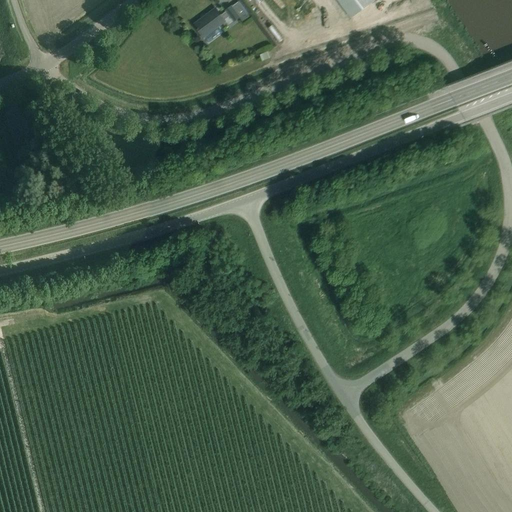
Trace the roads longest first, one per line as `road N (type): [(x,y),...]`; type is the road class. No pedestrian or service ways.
road 1 (unclassified): [(342,395),(468,307),(502,249),(504,167),(445,58),(429,45),(396,40),(168,119),(110,109),(44,67)]
road 2 (secondary): [(0,247),(240,180),(511,75)]
road 3 (unclassified): [(245,200),(511,96)]
road 4 (unclassified): [(0,272),(245,200)]
road 5 (unclassified): [(342,395),(245,200)]
road 6 (unclassified): [(436,511),(342,395)]
